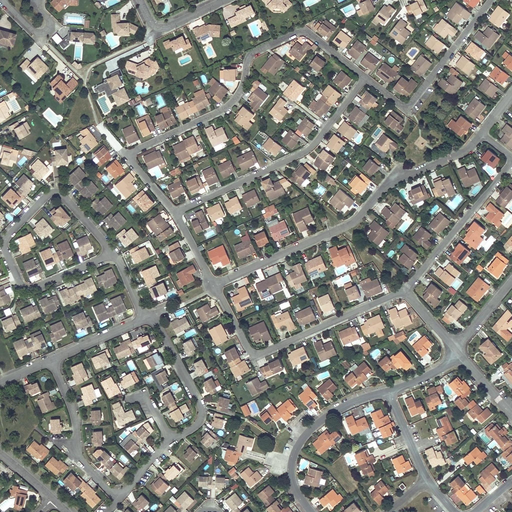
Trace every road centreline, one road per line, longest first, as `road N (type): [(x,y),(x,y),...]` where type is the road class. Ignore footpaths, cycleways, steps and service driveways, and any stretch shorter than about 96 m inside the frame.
road 1 (residential): [(175,212),(130,155),(225,107),(242,85),(250,53),(305,30),(365,77)]
road 2 (residential): [(481,133),(469,148),(384,187),(354,222),(214,284)]
road 3 (residential): [(403,292),(254,353),(214,284)]
road 4 (residential): [(365,77),(303,153),(175,212)]
road 5 (residential): [(113,253),(52,192),(4,241),(19,283),(34,288)]
road 6 (residential): [(481,133),(510,162),(403,292)]
road 7 (residential): [(365,77),(405,107),(491,0)]
road 8 (residential): [(387,391),(331,413),(301,439),(292,474),(311,511)]
road 9 (residential): [(152,316),(201,407),(197,424),(171,439)]
